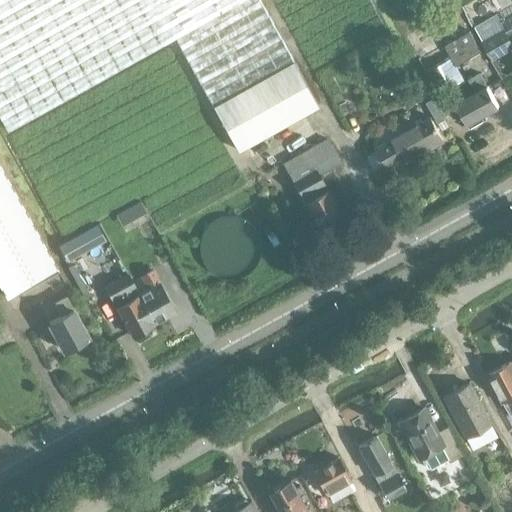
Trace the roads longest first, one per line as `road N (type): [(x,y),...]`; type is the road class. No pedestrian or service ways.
road 1 (tertiary): [(0,470),(511,194)]
road 2 (residential): [(511,270),(82,511)]
road 3 (track): [(0,300),(75,429)]
